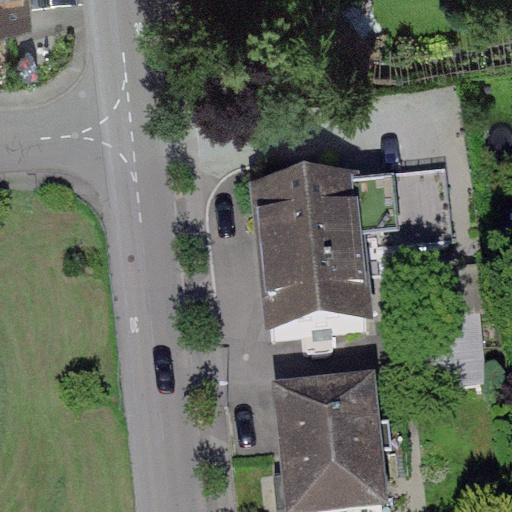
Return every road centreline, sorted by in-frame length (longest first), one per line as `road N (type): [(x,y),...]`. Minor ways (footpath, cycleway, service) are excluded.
road 1 (residential): [(133,132),(174,511)]
road 2 (residential): [(133,132),(0,142)]
road 3 (residential): [(119,0),(133,132)]
